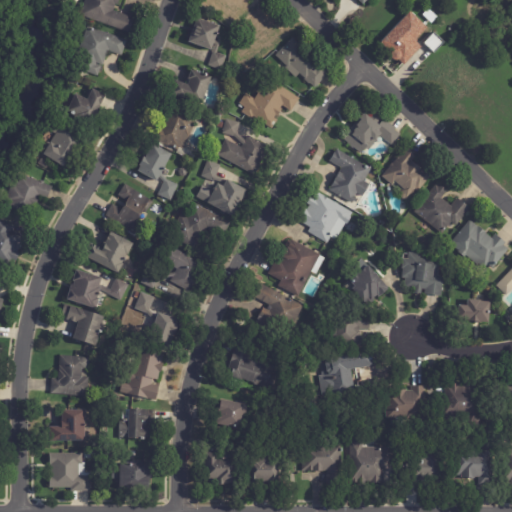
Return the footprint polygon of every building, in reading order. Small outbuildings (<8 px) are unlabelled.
[(121,0),(119,6),(117,6),(115,12),(136,20),(130,35),(81,16),(86,0),(121,0)] [(252,0),(231,22),(222,14),(224,11),(214,2),(209,7),(202,0),(252,0)] [(439,17),(432,24),(423,15),(430,8),(439,17)] [(273,18),(283,28),(264,48),(262,47),(258,51),(253,52),(257,63),(243,69),(238,53),(253,47),(244,39),(249,34),(243,27),(257,13),(259,15),(264,10),(273,18)] [(419,45),(421,47),(404,65),(399,60),(395,59),(394,58),(392,56),(392,55),(392,53),(381,42),(411,11),(427,27),(415,41),(419,45)] [(208,65),(215,46),(213,45),(212,50),(189,42),(198,18),(221,26),(216,39),(220,40),(219,43),(220,44),(216,54),(226,58),(221,71),(208,66),(208,65)] [(128,42),(123,56),(108,51),(99,77),(80,70),(83,60),(78,58),(89,28),(128,42)] [(445,43),(435,53),(424,43),(434,33),(445,43)] [(305,52),(318,64),(320,61),(331,71),(317,87),(301,73),(297,78),(286,68),(288,66),(276,55),(293,37),(307,49),(305,52)] [(211,77),(201,105),(170,94),(175,80),(188,85),(193,71),(211,77)] [(298,101),(293,111),(283,105),(276,117),(278,118),(273,127),(254,116),(253,118),(243,111),(245,107),(241,104),(247,93),(256,99),(259,92),(257,91),(264,81),(268,84),(271,79),(301,98),(298,101)] [(108,94),(103,104),(105,105),(96,122),(70,109),(79,91),(90,97),(95,87),(108,94)] [(198,115),(183,149),(199,156),(196,163),(179,156),(182,149),(178,147),(177,150),(152,139),(157,126),(161,128),(168,112),(165,111),(168,103),(198,115)] [(385,118),(398,128),(397,130),(402,134),(393,146),(382,136),(370,151),(368,148),(363,154),(344,139),(366,111),(373,117),(377,111),(385,118)] [(238,133),(245,141),(248,136),(269,148),(254,176),(218,155),(226,140),(242,149),(243,146),(235,138),(223,134),(227,120),(240,123),(238,133)] [(78,152),(77,154),(75,153),(70,162),(69,161),(65,167),(44,153),(57,134),(51,130),(55,125),(59,128),(60,127),(84,142),(78,152)] [(165,169),(163,174),(169,181),(179,186),(171,201),(159,195),(165,183),(161,177),(158,182),(138,172),(141,167),(140,167),(145,157),(146,158),(153,145),(172,155),(165,169)] [(416,153),(419,155),(416,159),(425,167),(423,168),(426,170),(430,166),(437,173),(418,195),(415,193),(408,200),(405,198),(404,199),(400,196),(401,194),(399,193),(404,187),(397,181),(394,185),(383,176),(409,147),(416,153)] [(366,179),(364,181),(370,185),(363,197),(357,194),(356,197),(357,197),(353,204),(329,190),(342,168),(330,161),(337,149),(371,169),(366,179)] [(219,171),(215,182),(202,176),(209,160),(222,165),(219,171)] [(181,169),(184,168),(187,170),(188,173),(186,176),(184,177),(180,175),(179,172),(181,169)] [(53,190),(49,199),(42,196),(38,206),(35,205),(31,215),(9,206),(11,200),(8,199),(14,183),(17,184),(19,181),(21,182),(24,174),(41,181),(42,180),(46,182),(46,183),(54,186),(53,190)] [(248,190),(233,217),(197,197),(206,180),(217,186),(218,183),(224,187),(228,179),(248,190)] [(444,198),(453,206),(460,197),(472,207),(458,224),(454,221),(444,232),(434,224),(429,229),(423,225),(427,220),(416,210),(438,184),(440,185),(441,183),(449,189),(442,197),(444,198)] [(106,215),(113,204),(122,209),(127,201),(119,196),(126,184),(155,202),(135,234),(106,216),(106,215)] [(312,235),(309,233),(311,229),(299,222),(307,209),(308,210),(310,206),(307,205),(311,198),(313,199),(317,192),(354,214),(352,217),(353,218),(348,225),(347,224),(337,241),(332,238),(329,244),(312,235)] [(198,243),(195,249),(169,235),(180,214),(186,218),(193,204),(230,223),(222,238),(207,230),(201,241),(199,241),(198,243)] [(0,219),(13,225),(16,226),(14,230),(27,235),(13,267),(0,261),(0,219)] [(486,233),(494,240),(498,235),(508,243),(506,246),(511,250),(495,269),(490,265),(485,270),(453,244),(471,221),(486,233)] [(134,242),(119,273),(85,256),(92,243),(103,248),(112,231),(134,242)] [(293,239),(321,254),(321,255),(326,258),(311,286),(305,283),(298,296),(279,286),(282,281),(269,274),(277,258),(282,261),(289,247),(287,246),(289,240),(292,242),(293,239)] [(205,264),(190,295),(171,281),(172,278),(158,280),(153,289),(141,283),(147,271),(157,276),(175,273),(177,270),(160,261),(168,246),(205,264)] [(421,258),(433,260),(433,263),(440,264),(439,276),(445,276),(442,296),(426,294),(427,289),(423,289),(422,294),(415,294),(416,288),(407,287),(408,285),(405,285),(406,278),(403,278),(404,269),(403,268),(405,258),(409,259),(410,252),(422,254),(421,258)] [(371,265),(391,287),(370,306),(355,289),(351,292),(346,287),(353,280),(347,273),(364,258),(370,265),(371,265)] [(84,271),(104,277),(101,286),(103,287),(99,297),(101,298),(98,309),(69,299),(74,284),(75,285),(76,281),(74,280),(78,269),(84,271)] [(125,270),(133,269),(134,276),(126,277),(125,270)] [(511,291),(508,296),(497,286),(511,270),(511,291)] [(109,295),(117,279),(131,285),(123,302),(109,295)] [(303,306),(289,334),(285,332),(279,344),(251,329),(263,308),(266,310),(268,305),(254,298),(261,284),(303,306)] [(156,298),(149,314),(137,309),(143,293),(156,298)] [(473,300),(481,300),(481,301),(490,302),(489,323),(458,320),(459,305),(468,306),(468,299),(473,300)] [(105,317),(96,346),(73,339),(77,325),(61,320),(65,305),(105,317)] [(174,337),(170,349),(150,342),(160,313),(180,319),(178,325),(180,326),(178,334),(175,333),(174,337)] [(368,329),(361,329),(361,331),(363,331),(362,337),(364,337),(363,345),(329,343),(327,340),(328,331),(330,332),(331,313),(371,316),(370,329),(368,329)] [(253,347),(249,360),(276,368),(269,389),(227,375),(237,342),(253,347)] [(163,370),(163,373),(161,372),(159,380),(155,379),(154,384),(162,387),(158,401),(121,392),(123,383),(131,384),(139,348),(165,354),(163,362),(165,363),(163,370)] [(383,356),(383,357),(376,358),(375,351),(382,349),(383,356)] [(370,367),(352,370),(356,394),(350,395),(350,399),(333,402),(332,395),(323,396),(320,376),(323,376),(321,359),(372,351),(375,366),(370,367)] [(91,358),(90,371),(83,370),(82,378),(89,378),(87,398),(51,395),(52,378),(59,378),(60,356),(91,358)] [(313,362),(315,374),(307,375),(306,363),(313,362)] [(468,427),(468,420),(442,420),(442,398),(446,398),(446,385),(465,385),(465,382),(474,382),(474,385),(481,385),(480,427),(468,427)] [(426,397),(426,421),(405,421),(405,418),(387,418),(387,393),(393,393),(393,390),(412,390),(412,387),(426,386),(426,397)] [(254,413),(252,428),(243,426),(242,429),(217,424),(222,399),(248,404),(246,412),(254,413)] [(151,412),(151,413),(155,413),(155,420),(150,420),(150,424),(147,424),(147,427),(150,427),(150,440),(119,438),(120,420),(122,420),(123,412),(126,412),(126,410),(131,410),(131,409),(151,410),(151,412)] [(51,442),(51,428),(64,427),(63,421),(63,411),(87,410),(87,422),(86,422),(86,441),(51,442)] [(364,441),(364,447),(390,447),(389,469),(384,469),(384,483),(351,483),(351,440),(364,440),(364,441)] [(493,448),(492,486),(479,486),(479,479),(460,478),(460,475),(453,475),(453,451),(475,451),(476,448),(482,448),(483,441),(489,441),(489,448),(493,448)] [(511,485),(502,485),(501,442),(511,442),(511,485)] [(328,482),(328,471),(302,472),(301,446),(340,445),(341,485),(328,485),(328,482)] [(427,482),(418,482),(418,485),(403,485),(403,468),(412,468),(412,453),(420,453),(420,449),(443,449),(442,482),(427,482)] [(226,484),(217,484),(217,479),(206,479),(206,452),(220,452),(220,459),(238,459),(238,484),(226,484)] [(89,491),(90,473),(82,473),(83,454),(49,453),(48,489),(89,491)] [(281,472),(282,484),(270,484),(270,483),(267,483),(267,486),(262,487),(262,484),(253,485),(253,471),(251,471),(250,453),(262,453),(262,457),(272,456),(273,458),(281,457),(281,472)] [(127,463),(151,463),(150,489),(120,488),(120,480),(112,479),(112,467),(120,468),(120,463),(127,463)]
